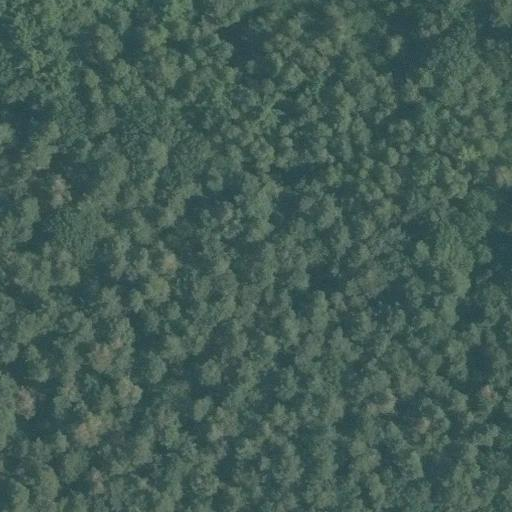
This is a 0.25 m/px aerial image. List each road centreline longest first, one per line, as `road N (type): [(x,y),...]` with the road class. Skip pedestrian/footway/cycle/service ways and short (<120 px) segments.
road 1 (track): [(0,69),(492,275)]
road 2 (track): [(492,275),(347,511)]
